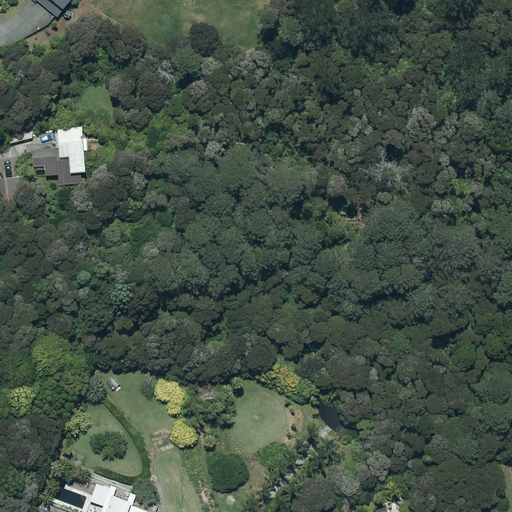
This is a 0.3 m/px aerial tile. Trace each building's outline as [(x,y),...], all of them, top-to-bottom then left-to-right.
[(34,0),(56,19),(72,0),(34,0)] [(8,134),(11,144),(32,140),(34,129),(8,134)] [(58,177),(58,189),(81,187),(80,178),(85,178),(83,153),(87,152),(86,141),(83,141),(82,130),(57,132),(57,150),(32,151),(33,169),(44,169),(45,178),(58,177)] [(0,180),(0,210),(23,208),(19,178),(0,180)] [(143,371),(165,378),(168,369),(145,363),(143,371)] [(382,477),(388,483),(393,478),(387,473),(382,477)] [(139,511),(130,508),(131,507),(112,500),(115,493),(96,487),(90,503),(107,510),(106,511),(139,511)]
